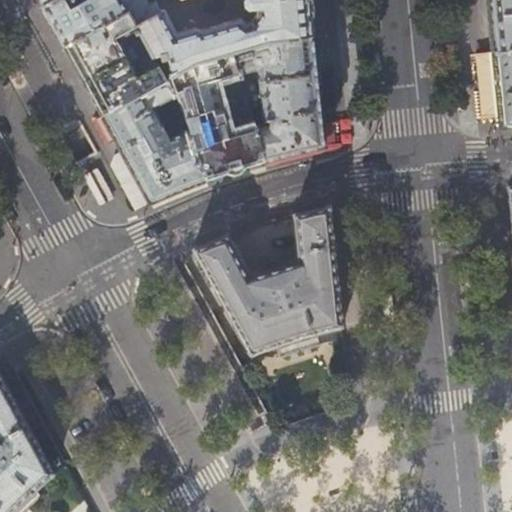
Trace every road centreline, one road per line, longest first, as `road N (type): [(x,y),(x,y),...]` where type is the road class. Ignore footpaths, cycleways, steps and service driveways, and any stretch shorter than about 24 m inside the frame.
road 1 (residential): [(417,158),(245,193),(74,263)]
road 2 (secondary): [(417,158),(449,511)]
road 3 (residential): [(208,511),(74,263)]
road 4 (secondary): [(400,0),(417,158)]
road 5 (residential): [(74,263),(0,126)]
